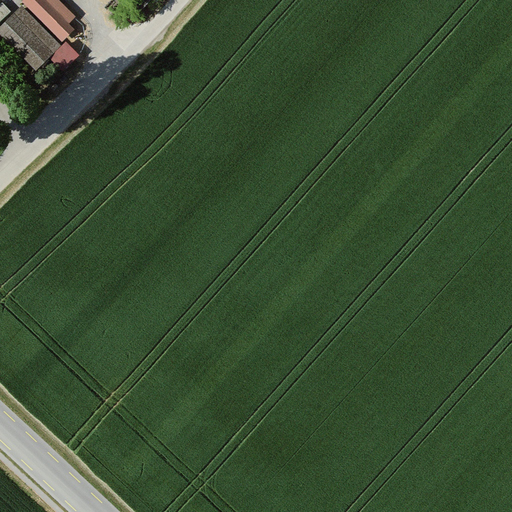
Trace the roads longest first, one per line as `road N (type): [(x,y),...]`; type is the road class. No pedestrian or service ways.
road 1 (track): [(182,0),(0,179)]
road 2 (unclassified): [(0,425),(93,511)]
